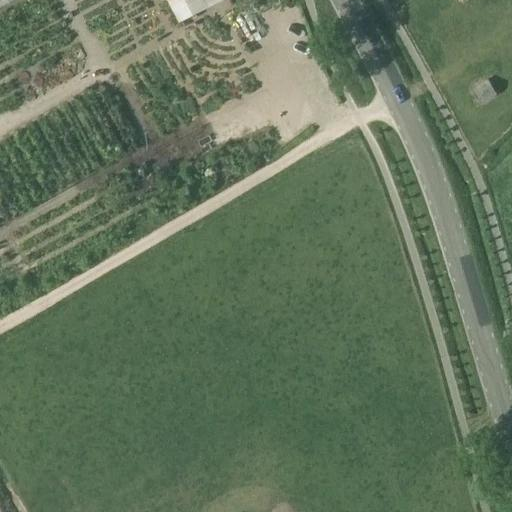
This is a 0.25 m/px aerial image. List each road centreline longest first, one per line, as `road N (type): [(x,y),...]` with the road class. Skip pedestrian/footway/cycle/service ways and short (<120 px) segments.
road 1 (track): [(0,331),(426,86)]
road 2 (secondary): [(511,424),(437,183),(343,0)]
